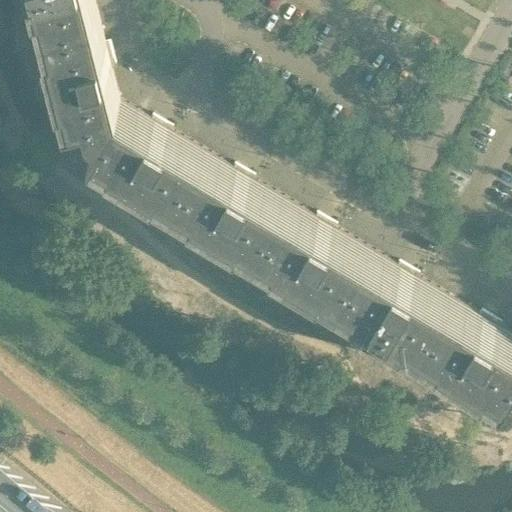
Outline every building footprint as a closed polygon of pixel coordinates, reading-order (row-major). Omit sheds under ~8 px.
[(40,0),(45,17),(97,4),(95,0),(40,0)] [(93,139),(120,97),(112,66),(116,65),(109,39),(106,40),(97,4),(45,17),(68,109),(67,109),(68,112),(72,111),(76,129),(93,139)] [(175,192),(202,145),(175,129),(177,126),(154,112),(152,115),(120,97),(93,139),(91,143),(93,144),(93,143),(175,192)] [(257,241),(284,194),(257,178),(259,175),(236,161),(234,164),(202,145),(175,192),(257,241)] [(339,289),(367,243),(339,227),(341,224),(318,210),(316,213),(284,194),(257,241),(339,289)] [(421,338),(449,292),(421,276),(423,272),(400,259),(398,262),(367,243),(339,289),(421,338)] [(449,292),(421,338),(503,387),(502,387),(504,389),(511,375),(511,329),(504,325),(506,321),(482,308),(480,311),(449,292)]
